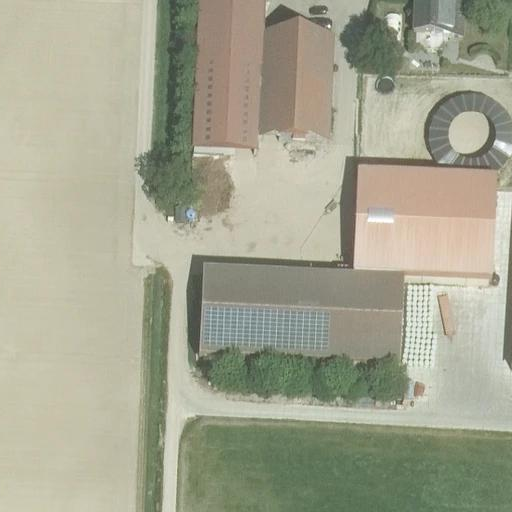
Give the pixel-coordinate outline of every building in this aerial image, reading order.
[(331,39),(259,36),(260,0),(199,0),(196,69),(195,69),(191,155),(254,158),(254,142),(327,145),(331,39)] [(411,37),(461,40),(463,5),(413,2),(411,37)] [(218,180),(199,226),(212,231),(231,185),(218,180)] [(487,287),(491,189),(354,184),(351,272),(350,282),(487,287)] [(255,256),(255,265),(305,267),(305,258),(255,256)] [(332,284),(206,279),(202,363),(398,371),(401,286),(350,284),(351,272),(333,272),(332,284)]
